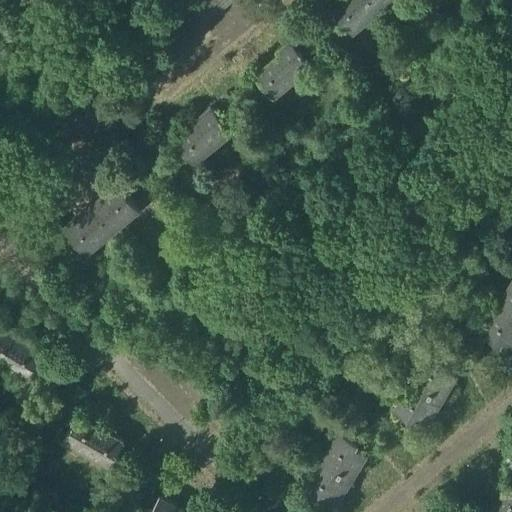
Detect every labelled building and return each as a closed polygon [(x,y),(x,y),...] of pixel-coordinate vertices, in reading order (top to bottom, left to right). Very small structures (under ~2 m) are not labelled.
[(189,0),(163,22),(180,43),(232,0),(189,0)] [(372,0),(335,0),(331,4),(353,31),(379,9),(372,0)] [(390,0),(372,0),(379,9),(390,0)] [(280,53),(256,73),(275,94),(311,63),(290,38),(277,49),(280,53)] [(155,55),(141,39),(125,52),(139,69),(155,55)] [(106,71),(42,122),(59,142),(122,91),(106,71)] [(232,128),(211,104),(198,115),(200,118),(176,138),(194,160),(232,128)] [(140,207),(118,181),(102,194),(105,198),(95,207),(113,229),(140,207)] [(95,207),(85,215),(82,211),(65,224),(87,251),(113,229),(95,207)] [(511,278),(499,300),(511,308),(511,278)] [(511,308),(499,300),(481,330),(499,341),(501,336),(511,342),(511,308)] [(0,325),(2,322),(0,320),(0,352),(12,333),(0,326),(0,325)] [(176,346),(154,324),(139,338),(161,361),(176,346)] [(24,340),(12,333),(0,352),(0,360),(26,377),(44,347),(26,337),(24,340)] [(220,392),(176,346),(161,361),(205,406),(220,392)] [(447,358),(429,347),(411,377),(442,395),(457,370),(445,363),(447,358)] [(442,395),(411,377),(394,406),(412,417),(414,413),(427,420),(442,395)] [(84,389),(71,382),(57,407),(75,417),(78,412),(72,409),(84,389)] [(246,417),(223,394),(208,409),(230,432),(246,417)] [(123,438),(78,412),(75,417),(64,437),(109,463),(123,438)] [(357,438),(339,427),(321,456),(352,474),(367,450),(355,442),(357,438)] [(511,450),(503,458),(511,468),(511,450)] [(352,474),(321,456),(304,485),(322,496),(324,492),(337,500),(352,474)] [(153,462),(138,488),(157,499),(160,493),(154,490),(165,469),(153,462)] [(511,511),(511,482),(478,511),(511,511)] [(192,511),(160,493),(157,499),(149,511),(192,511)]
